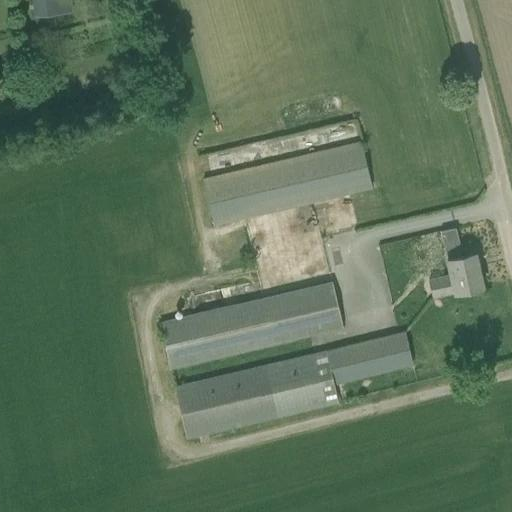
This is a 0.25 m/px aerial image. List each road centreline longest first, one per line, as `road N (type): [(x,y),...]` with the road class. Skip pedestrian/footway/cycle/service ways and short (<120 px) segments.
road 1 (unknown): [(507,198),(364,230),(360,251),(377,315)]
road 2 (unclassified): [(511,215),(456,0)]
